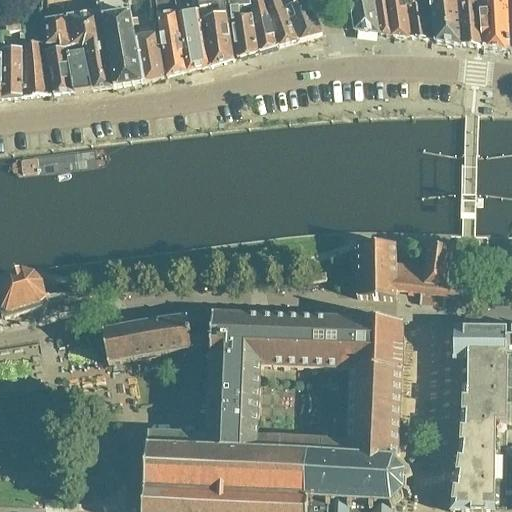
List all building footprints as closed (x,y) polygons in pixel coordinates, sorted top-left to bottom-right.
[(143,85),(135,39),(132,27),(131,16),(127,0),(97,0),(99,9),(101,8),(102,18),(102,19),(115,91),(143,86),(143,85)] [(165,80),(158,35),(150,0),(127,0),(131,16),(132,27),(135,39),(143,85),(165,80)] [(154,0),(157,18),(178,14),(175,0),(154,0)] [(212,70),(204,24),(202,13),(199,0),(185,0),(188,16),(179,18),(189,75),(210,70),(212,70)] [(199,0),(202,13),(204,24),(220,21),(218,9),(226,7),(224,0),(199,0)] [(252,16),(241,18),(240,11),(250,9),(249,0),(224,0),(226,7),(227,14),(231,13),(232,19),(239,61),(259,55),(252,16)] [(267,2),(266,0),(249,0),(250,9),(252,16),(259,55),(280,49),(267,2)] [(299,43),(285,11),(280,0),(273,0),(267,2),(280,49),(299,43)] [(307,1),(306,0),(280,0),(285,11),(307,1)] [(355,33),(381,36),(374,0),(349,0),(350,2),(350,3),(352,16),(353,17),(355,33)] [(394,38),(388,0),(374,0),(381,36),(394,38)] [(388,0),(394,38),(410,40),(411,40),(405,0),(388,0)] [(433,25),(430,0),(405,0),(411,40),(435,44),(433,25)] [(430,0),(433,25),(435,44),(436,45),(462,48),(458,0),(430,0)] [(480,4),(479,0),(458,0),(462,48),(484,51),(480,4)] [(510,55),(508,0),(479,0),(480,4),(484,51),(510,55)] [(322,36),(307,1),(285,11),(299,43),(322,36)] [(236,62),(227,14),(226,7),(218,9),(220,21),(204,24),(212,70),(236,64),(236,62)] [(189,75),(179,18),(178,14),(157,18),(156,19),(168,79),(189,75)] [(115,91),(102,19),(102,18),(47,23),(49,54),(67,52),(81,51),(88,94),(112,91),(115,91)] [(23,100),(21,45),(20,33),(1,34),(2,49),(1,65),(2,102),(23,100)] [(50,98),(44,43),(21,45),(23,100),(50,98)] [(81,51),(67,52),(74,95),(88,94),(81,51)] [(74,95),(67,52),(49,54),(54,97),(74,95)] [(425,125),(325,136),(327,155),(427,145),(425,125)] [(322,135),(242,143),(244,163),(324,155),(322,135)] [(227,143),(147,151),(149,171),(229,163),(227,143)] [(131,153),(31,163),(33,183),(133,173),(131,153)] [(11,165),(0,166),(0,186),(13,185),(11,165)] [(396,303),(397,293),(397,269),(397,248),(358,247),(357,302),(396,303)] [(447,289),(452,253),(429,249),(425,273),(423,290),(422,296),(420,306),(444,309),(445,302),(460,304),(462,291),(447,289)] [(423,290),(425,273),(397,269),(397,293),(422,296),(423,290)] [(45,297),(43,291),(42,289),(40,285),(39,284),(36,280),(33,278),(28,276),(23,277),(12,281),(11,280),(8,283),(5,289),(3,293),(3,300),(4,303),(5,312),(3,312),(4,320),(5,321),(24,315),(44,309),(46,306),(47,306),(47,303),(45,299),(45,297)] [(403,325),(212,318),(212,322),(210,369),(209,404),(208,419),(237,420),(236,440),(228,440),(227,455),(396,465),(398,461),(403,325)] [(204,346),(203,338),(191,340),(189,326),(187,320),(103,334),(103,335),(108,367),(112,366),(126,364),(194,353),(194,352),(201,351),(204,346)] [(511,511),(511,332),(464,332),(455,332),(454,364),(463,364),(463,376),(448,375),(446,511),(511,511)] [(405,475),(396,465),(227,455),(228,440),(236,440),(237,420),(208,419),(208,424),(208,432),(207,439),(183,438),(183,432),(179,432),(179,437),(149,436),(148,450),(144,450),(144,454),(147,454),(145,493),(141,493),(141,497),(144,497),(144,504),(143,511),(309,511),(309,506),(327,506),(326,511),(330,511),(331,507),(348,507),(347,511),(352,511),(353,508),(369,508),(369,511),(373,511),(374,509),(389,509),(390,511),(395,511),(394,507),(404,498),(410,501),(412,496),(406,494),(406,479),(413,477),(411,473),(405,475)]
